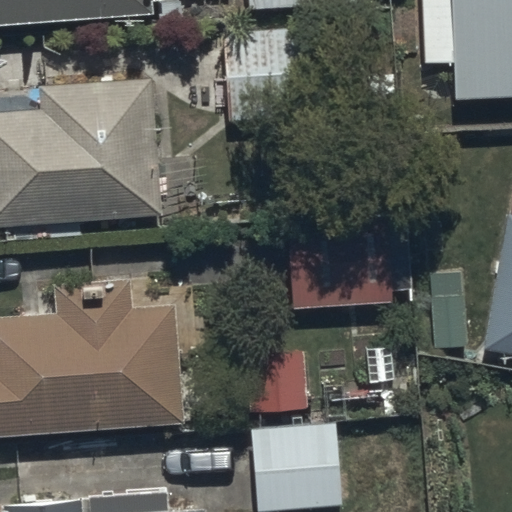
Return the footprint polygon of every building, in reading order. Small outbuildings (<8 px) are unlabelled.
[(0,0),(0,20),(155,9),(153,0),(0,0)] [(511,0),(421,0),(424,59),(454,58),(455,95),(511,92),(511,0)] [(330,22),(224,27),(229,117),(335,112),(330,22)] [(41,104),(0,107),(0,221),(163,209),(152,71),(39,80),(41,104)] [(407,208),(287,216),(294,304),(413,295),(407,208)] [(511,211),(509,211),(485,345),(511,349),(511,211)] [(0,431),(183,418),(174,300),(133,303),(131,274),(54,280),(56,307),(0,311),(0,431)] [(303,347),(246,351),(250,407),(307,403),(303,347)] [(337,420),(251,425),(256,508),(343,502),(337,420)] [(81,511),(80,494),(2,499),(2,511),(204,511),(204,504),(87,511),(81,511)]
